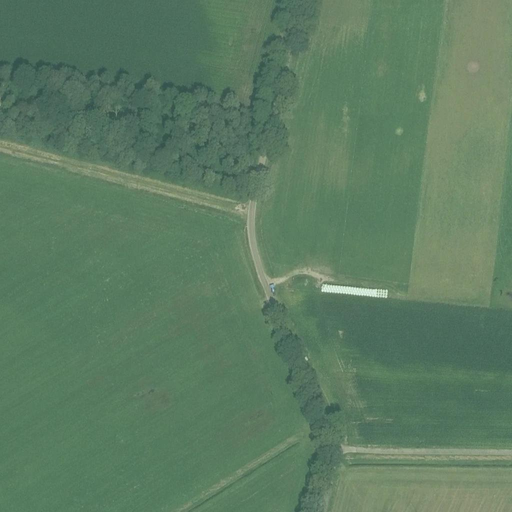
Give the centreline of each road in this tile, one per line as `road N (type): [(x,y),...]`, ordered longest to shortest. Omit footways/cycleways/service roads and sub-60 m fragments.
road 1 (unclassified): [(322,511),(331,439),(250,233),(301,0)]
road 2 (track): [(251,210),(5,147)]
